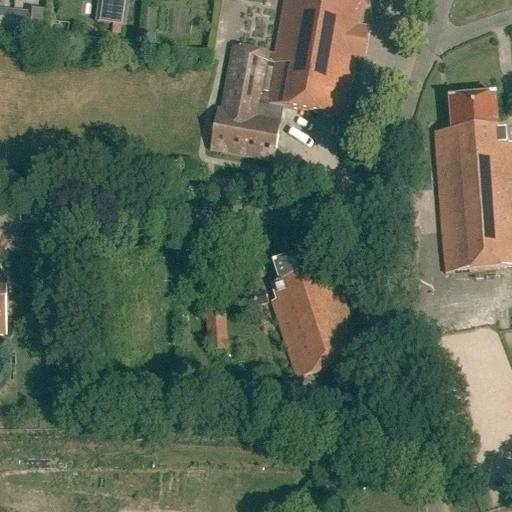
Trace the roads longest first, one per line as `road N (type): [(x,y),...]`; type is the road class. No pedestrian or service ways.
road 1 (residential): [(371,217),(137,209),(0,216)]
road 2 (unclassified): [(434,511),(361,286),(371,217)]
road 3 (unclassified): [(371,217),(429,47)]
